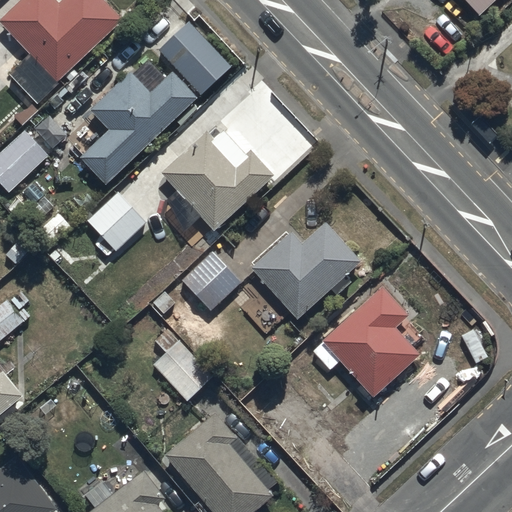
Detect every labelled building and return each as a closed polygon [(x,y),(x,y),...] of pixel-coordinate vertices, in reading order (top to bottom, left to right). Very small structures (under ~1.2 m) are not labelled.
[(60,0),(14,0),(0,13),(0,18),(31,52),(11,70),(38,99),(125,18),(107,0),(62,0),(61,1),(60,0)] [(467,0),(479,12),(491,0),(467,0)] [(189,19),(159,48),(202,93),(232,65),(189,19)] [(111,127),(79,153),(109,183),(196,95),(173,73),(167,79),(147,59),(134,72),(132,70),(93,107),(111,127)] [(22,128),(0,147),(0,184),(9,194),(49,158),(22,128)] [(205,128),(162,170),(180,189),(164,205),(198,239),(211,227),(216,231),(276,172),(252,148),(247,152),(223,128),(214,136),(205,128)] [(116,189),(84,219),(115,253),(148,223),(116,189)] [(292,226),(249,263),(296,316),(329,288),(335,295),(352,280),(346,272),(360,260),(327,222),(305,241),(292,226)] [(242,281),(207,247),(174,283),(209,316),(242,281)] [(381,283),(322,338),(374,395),(420,352),(397,327),(410,315),(381,283)] [(22,290),(14,296),(12,293),(0,302),(0,338),(29,315),(22,305),(29,299),(22,290)] [(177,333),(149,358),(186,401),(215,376),(177,333)] [(0,411),(23,392),(4,369),(0,371),(0,411)] [(293,391),(262,421),(301,461),(332,431),(293,391)] [(112,406),(91,421),(110,447),(131,433),(112,406)] [(217,406),(164,452),(215,511),(253,511),(275,493),(269,487),(279,478),(217,406)] [(0,511),(52,511),(60,507),(19,456),(0,470),(0,511)] [(165,497),(144,468),(85,511),(167,511),(160,501),(165,497)]
